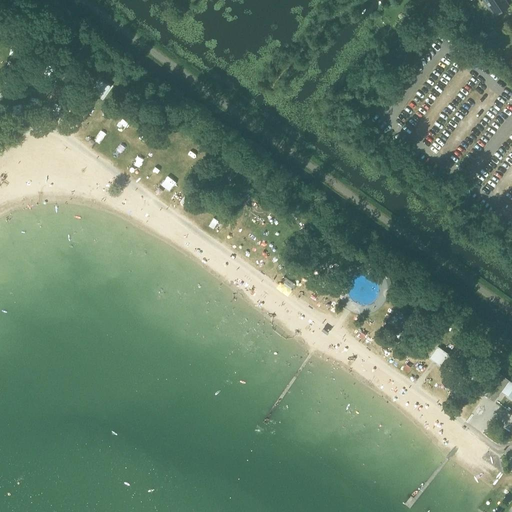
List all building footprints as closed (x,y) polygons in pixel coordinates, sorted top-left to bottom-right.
[(504,0),(481,0),(493,16),(508,5),(504,0)] [(111,87),(100,79),(92,90),(103,98),(111,87)] [(448,354),(438,347),(429,358),(440,366),(448,354)] [(493,370),(478,391),(485,396),(501,375),(499,374),(493,370)] [(501,375),(485,396),(493,402),(501,391),(509,381),(501,375)] [(511,382),(509,381),(501,391),(511,399),(511,382)]
